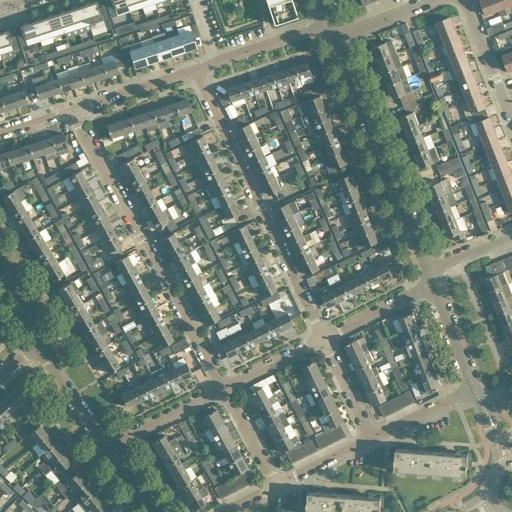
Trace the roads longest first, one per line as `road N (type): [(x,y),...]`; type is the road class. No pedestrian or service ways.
road 1 (residential): [(220,388),(70,111)]
road 2 (residential): [(194,69),(322,339)]
road 3 (residential): [(428,268),(334,28)]
road 4 (residential): [(194,69),(308,28),(334,28)]
road 5 (residential): [(70,111),(194,69)]
road 6 (residential): [(511,121),(463,0)]
road 7 (residential): [(109,448),(220,388)]
road 8 (residential): [(322,339),(435,284)]
road 9 (residential): [(109,448),(35,347)]
